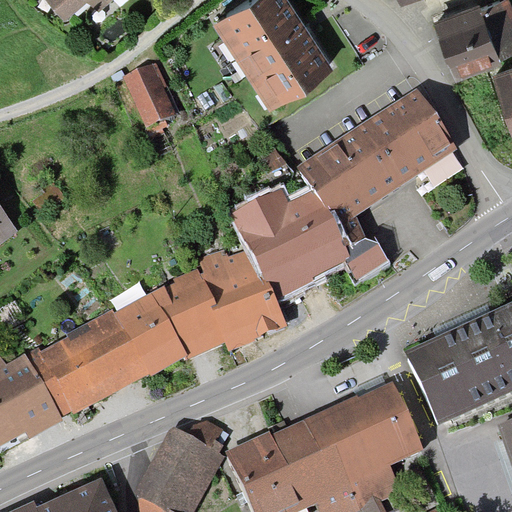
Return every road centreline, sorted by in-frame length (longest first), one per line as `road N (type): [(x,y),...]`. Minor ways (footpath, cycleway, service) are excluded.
road 1 (tertiary): [(118,437),(264,372),(508,218)]
road 2 (residential): [(508,218),(413,55),(365,0)]
road 3 (tertiary): [(0,489),(118,437)]
